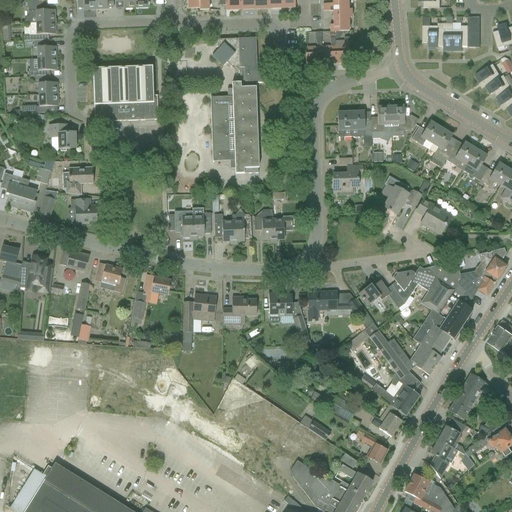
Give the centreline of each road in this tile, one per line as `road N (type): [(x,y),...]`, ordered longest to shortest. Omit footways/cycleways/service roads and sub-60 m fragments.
road 1 (residential): [(171,23),(266,24),(279,34),(281,61),(325,101)]
road 2 (residential): [(85,120),(70,108),(70,38),(77,27),(171,23)]
road 3 (residential): [(122,252),(238,273),(289,270),(309,260)]
road 4 (residential): [(376,511),(467,353)]
road 5 (residential): [(309,260),(316,238),(313,123),(325,101)]
road 6 (residential): [(309,260),(350,266),(410,256),(418,248),(387,231)]
road 7 (residential): [(511,141),(414,84),(401,65)]
road 8 (residential): [(0,225),(122,252)]
